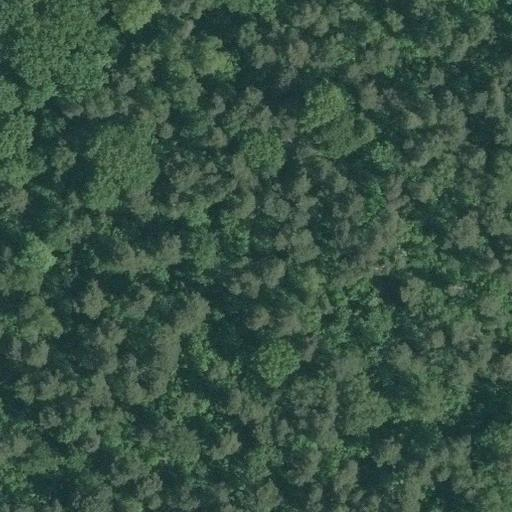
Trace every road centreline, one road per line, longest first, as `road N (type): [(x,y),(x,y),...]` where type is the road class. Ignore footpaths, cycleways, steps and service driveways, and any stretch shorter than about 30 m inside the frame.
road 1 (track): [(411,511),(469,447),(511,373)]
road 2 (track): [(0,31),(83,17),(117,0)]
